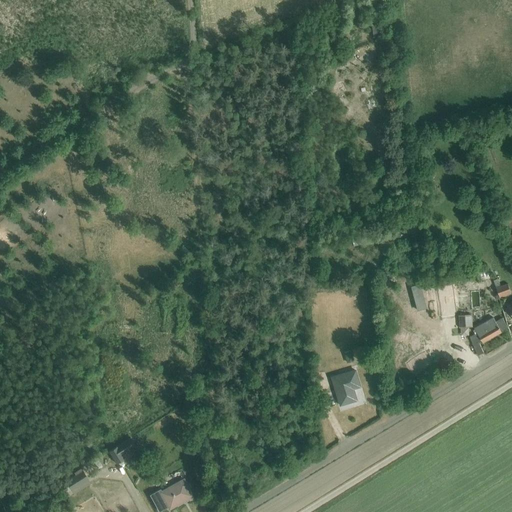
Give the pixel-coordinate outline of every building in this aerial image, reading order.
[(371,25),(372,38),(380,37),(378,24),(371,25)] [(484,124),(473,129),(477,140),(489,136),(484,124)] [(488,281),(475,280),(475,288),(487,289),(488,281)] [(494,281),(497,288),(500,297),(511,293),(508,284),(500,287),(498,280),(494,281)] [(459,316),(460,327),(472,326),(471,315),(459,316)] [(475,328),(483,342),(508,328),(502,318),(495,322),(493,318),(475,328)] [(469,338),(473,346),(477,356),(483,353),(475,335),(469,338)] [(352,349),(354,355),(364,352),(362,346),(352,349)] [(353,361),(350,351),(344,353),(347,363),(353,361)] [(426,351),(405,364),(413,376),(433,363),(426,351)] [(359,384),(355,370),(331,377),(340,405),(356,400),(352,387),(359,384)] [(130,438),(108,452),(116,464),(124,459),(122,455),(136,447),(134,444),(130,438)] [(74,493),(93,483),(88,473),(69,483),(74,493)] [(161,492),(170,508),(192,496),(183,480),(161,492)]
